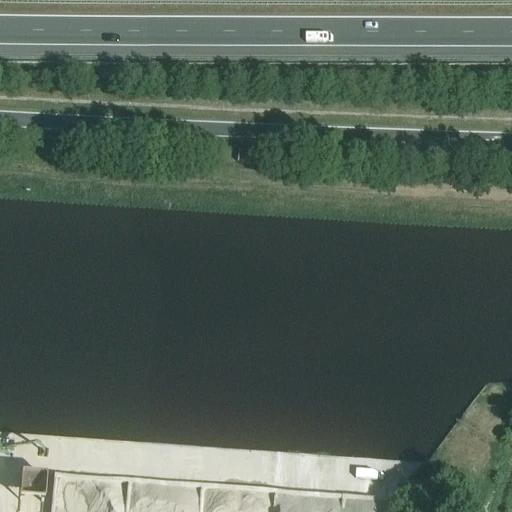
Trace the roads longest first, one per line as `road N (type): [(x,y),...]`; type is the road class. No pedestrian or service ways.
road 1 (motorway): [(0,116),(511,140)]
road 2 (motorway): [(0,31),(511,33)]
